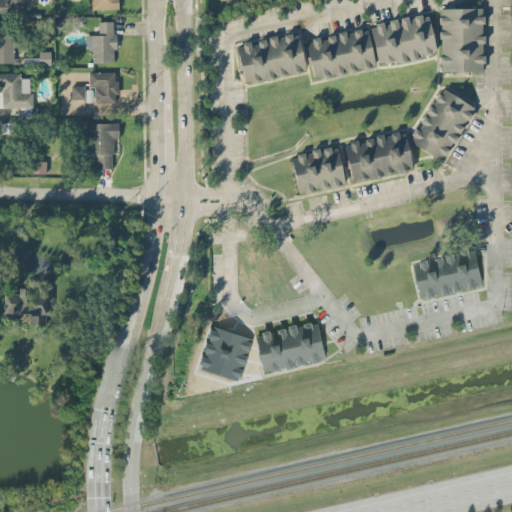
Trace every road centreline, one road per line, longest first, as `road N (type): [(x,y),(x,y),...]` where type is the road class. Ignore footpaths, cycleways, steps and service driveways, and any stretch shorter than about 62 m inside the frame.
road 1 (secondary): [(130,511),(135,423),(166,296)]
road 2 (secondary): [(182,197),(180,0)]
road 3 (secondary): [(158,197),(149,260),(116,370)]
road 4 (residential): [(0,191),(158,197)]
road 5 (secondary): [(116,370),(98,462),(98,511)]
